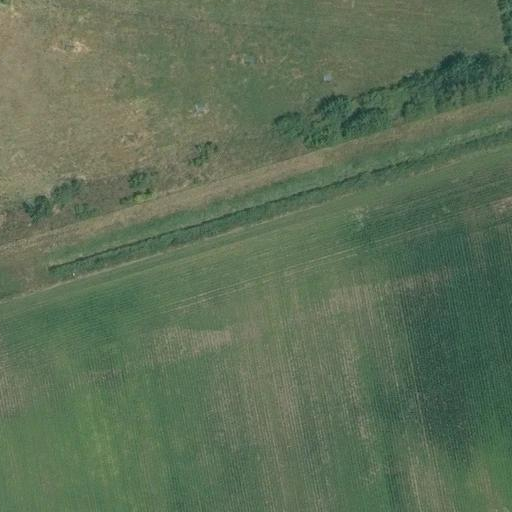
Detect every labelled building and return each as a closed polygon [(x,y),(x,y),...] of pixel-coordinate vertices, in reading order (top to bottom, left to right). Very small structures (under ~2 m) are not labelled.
[(91,42),(84,43),(85,52),(92,51),(91,42)] [(319,48),(312,49),(314,57),(321,56),(319,48)] [(131,63),(124,60),(121,67),(127,70),(131,63)] [(428,63),(421,64),(423,72),(430,71),(428,63)] [(298,102),(291,102),(292,111),(299,110),(298,102)] [(21,117),(14,118),(16,126),(23,125),(21,117)] [(161,124),(155,127),(158,135),(165,132),(161,124)] [(39,161),(32,162),(33,170),(40,169),(39,161)]
